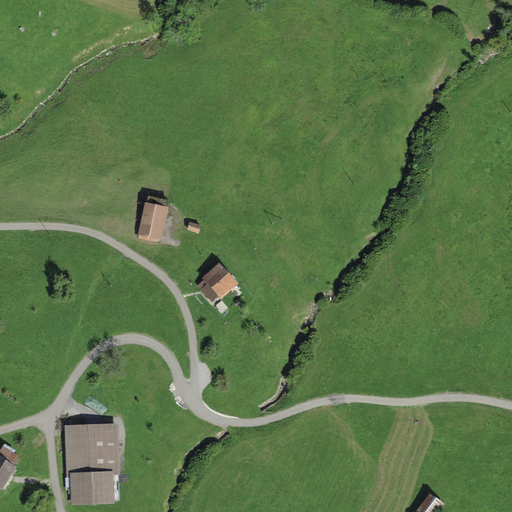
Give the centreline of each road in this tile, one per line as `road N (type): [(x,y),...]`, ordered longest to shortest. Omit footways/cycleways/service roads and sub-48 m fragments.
road 1 (residential): [(511,408),(473,400),(338,403),(252,423),(204,415),(189,395)]
road 2 (residential): [(189,395),(197,350),(184,295),(125,243),(64,225),(0,224)]
road 3 (residential): [(189,395),(161,347),(128,338),(101,348),(51,414),(0,429)]
